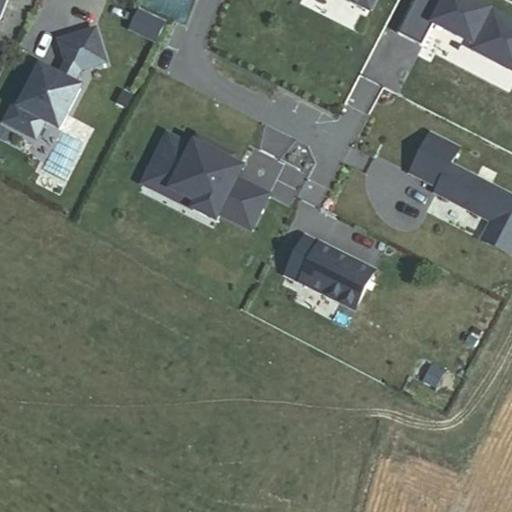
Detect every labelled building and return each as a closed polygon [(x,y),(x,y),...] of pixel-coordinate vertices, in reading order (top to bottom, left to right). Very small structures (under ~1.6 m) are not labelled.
[(337,0),(353,7),(354,5),(366,11),(371,0),(337,0)] [(511,23),(465,0),(413,0),(395,35),(419,47),(431,25),(472,46),(470,50),(511,71),(511,23)] [(133,33),(148,39),(155,23),(140,17),(133,33)] [(19,110),(13,107),(4,125),(34,141),(43,123),(57,131),(79,90),(71,86),(78,72),(103,64),(93,33),(59,44),(66,65),(58,80),(40,70),(19,110)] [(511,247),(511,200),(448,168),(456,152),(428,137),(409,176),(436,190),(433,195),(489,224),(479,243),(507,257),(511,247)] [(189,150),(165,138),(151,166),(176,178),(168,193),(194,206),(191,212),(214,224),(217,217),(249,233),(266,198),(235,182),(230,180),(236,169),(229,165),(232,158),(195,140),(189,150)] [(176,178),(151,166),(140,187),(191,212),(194,206),(168,193),(176,178)] [(235,182),(241,171),(236,169),(230,180),(235,182)] [(353,312),(372,274),(304,240),(285,278),(353,312)]
